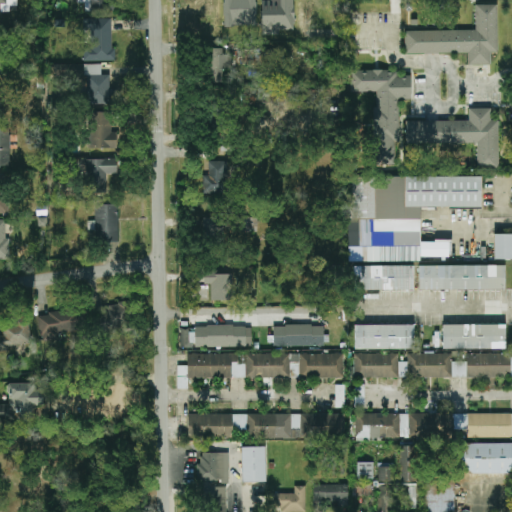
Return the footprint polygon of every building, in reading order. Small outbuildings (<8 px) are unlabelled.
[(0,0),(0,12),(10,12),(10,6),(17,6),(16,0),(0,0)] [(255,0),(223,0),(224,27),(256,26),(255,0)] [(261,0),(261,35),(278,35),(278,30),(294,29),(294,0),(269,0),(261,0)] [(405,54),(468,53),(468,65),(490,65),(490,53),(498,53),(497,5),(475,5),(476,30),(404,31),(405,54)] [(84,61),(115,61),(115,50),(112,50),(111,19),(84,19),(84,40),(92,40),(92,48),(84,48),(84,61)] [(231,55),(223,55),(223,49),(212,48),(212,82),(223,82),(223,70),(231,70),(231,55)] [(260,68),(272,67),(271,49),(260,50),(260,68)] [(87,105),(117,105),(117,90),(109,90),(109,75),(101,75),(101,65),(52,65),(52,76),(86,76),(87,105)] [(350,92),(376,92),(376,102),(371,102),(372,165),(395,165),(395,143),(399,143),(399,99),(411,99),(411,75),(398,76),(398,70),(350,70),(350,92)] [(318,103),(318,90),(257,90),(257,103),(318,103)] [(406,144),(477,143),(477,168),(498,168),(498,120),(491,120),(490,108),(468,109),(468,120),(405,121),(406,144)] [(111,112),(90,113),(91,149),(117,149),(116,133),(112,133),(111,112)] [(10,128),(0,128),(0,167),(10,167),(10,128)] [(86,159),(87,192),(107,192),(106,174),(117,174),(117,159),(86,159)] [(227,161),(208,162),(209,175),(203,176),(204,194),(228,194),(227,161)] [(481,177),(356,177),(356,183),(348,183),(348,263),(353,263),(353,290),(414,290),(414,266),(396,266),(396,261),(420,261),(420,257),(448,257),(448,243),(421,243),(421,208),(481,208),(481,177)] [(119,242),(118,205),(95,205),(95,223),(89,223),(89,229),(97,229),(97,243),(119,242)] [(222,217),(203,218),(205,246),(224,245),(222,217)] [(257,219),(242,218),(241,232),(257,232),(257,219)] [(0,260),(9,260),(9,238),(6,238),(5,220),(0,220),(0,260)] [(495,260),(511,259),(511,234),(495,235),(495,260)] [(505,265),(419,266),(419,290),(505,289),(505,265)] [(211,284),(211,300),(232,300),(232,272),(204,272),(204,284),(211,284)] [(135,330),(130,302),(98,307),(103,335),(135,330)] [(59,340),(59,333),(86,332),(85,311),(38,313),(40,341),(59,340)] [(0,336),(0,349),(32,345),(30,325),(2,328),(3,336),(0,336)] [(273,327),(274,347),(324,346),(323,325),(273,327)] [(414,326),(355,325),(354,348),(413,350),(414,326)] [(505,325),(443,325),(443,349),(505,349),(505,325)] [(180,348),(246,347),(245,327),(180,327),(180,348)] [(299,377),(343,378),(344,354),(299,353),(299,377)] [(397,353),(354,354),(354,378),(398,378),(397,353)] [(298,354),(187,354),(187,366),(177,366),(177,389),(188,389),(188,378),(289,378),(289,369),(293,369),(293,364),(298,364),(298,354)] [(467,354),(467,362),(452,362),(451,354),(408,354),(408,378),(510,377),(510,354),(467,354)] [(8,405),(0,404),(0,418),(33,418),(33,406),(44,406),(44,389),(36,389),(35,383),(7,384),(8,405)] [(344,407),(345,385),(336,385),(335,407),(344,407)] [(364,408),(365,386),(355,386),(354,408),(364,408)] [(345,414),(188,414),(188,437),(233,437),(233,430),(247,430),(247,438),(345,439),(345,414)] [(446,414),(408,414),(408,438),(440,437),(440,423),(446,423),(446,414)] [(467,439),(511,438),(511,414),(453,414),(453,431),(458,431),(458,433),(467,433),(467,439)] [(511,443),(459,443),(459,473),(511,474),(511,443)] [(377,511),(398,511),(405,511),(406,508),(416,509),(417,446),(400,446),(399,468),(378,467),(377,511)] [(266,482),(265,447),(241,447),(242,482),(266,482)] [(229,453),(198,453),(198,482),(229,482),(229,453)] [(373,462),(358,462),(357,479),(373,479),(373,462)] [(425,490),(424,511),(454,511),(454,481),(433,482),(433,490),(425,490)] [(314,484),(313,502),(334,502),(334,509),(348,510),(348,485),(314,484)] [(278,511),(306,511),(305,486),(294,486),(294,493),(274,494),(274,511),(278,511)] [(226,511),(227,488),(206,487),(205,511),(226,511)]
